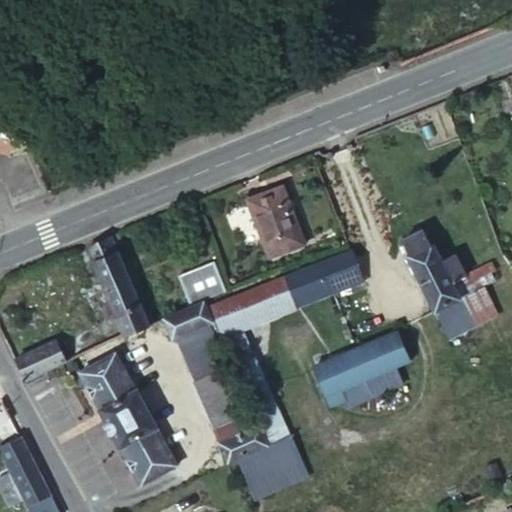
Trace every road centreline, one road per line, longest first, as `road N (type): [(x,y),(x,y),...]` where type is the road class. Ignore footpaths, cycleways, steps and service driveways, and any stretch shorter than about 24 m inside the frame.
road 1 (secondary): [(511,45),(0,253)]
road 2 (residential): [(76,511),(0,359)]
